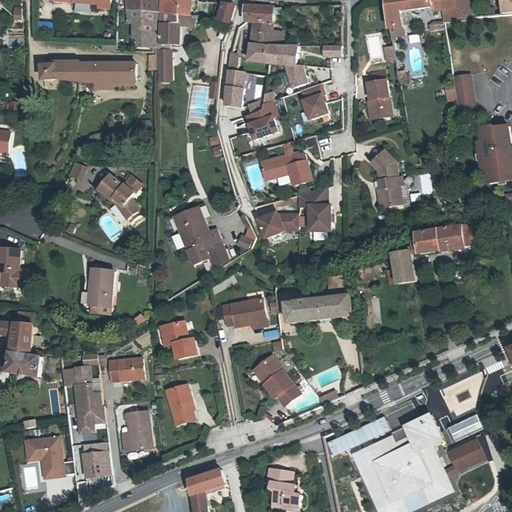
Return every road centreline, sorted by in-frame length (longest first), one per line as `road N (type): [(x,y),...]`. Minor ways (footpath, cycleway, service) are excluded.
road 1 (residential): [(101,511),(511,337)]
road 2 (track): [(333,146),(349,145),(346,0)]
